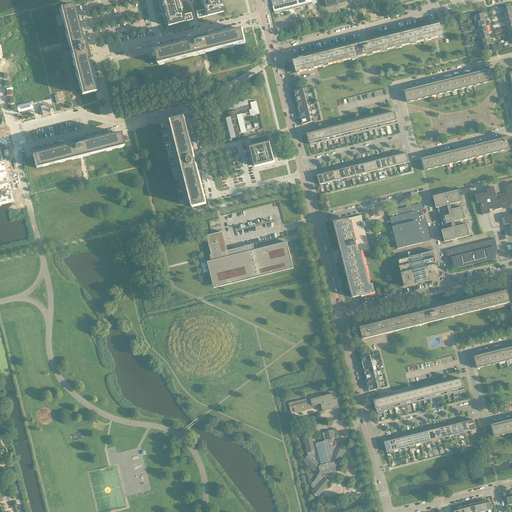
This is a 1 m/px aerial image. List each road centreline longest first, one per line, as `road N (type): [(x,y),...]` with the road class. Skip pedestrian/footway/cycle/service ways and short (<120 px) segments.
road 1 (residential): [(113,123),(97,55),(262,14)]
road 2 (residential): [(271,51),(476,0)]
road 3 (residential): [(189,107),(217,194),(302,173)]
road 4 (residential): [(409,138),(396,86),(499,60)]
road 5 (residential): [(366,432),(337,314)]
